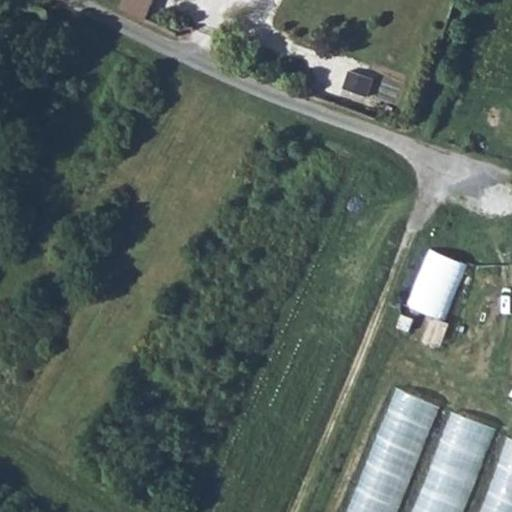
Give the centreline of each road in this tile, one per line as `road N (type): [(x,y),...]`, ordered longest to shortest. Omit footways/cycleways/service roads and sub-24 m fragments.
road 1 (track): [(295,511),(421,208),(427,149)]
road 2 (unclassified): [(427,149),(238,78),(83,0)]
